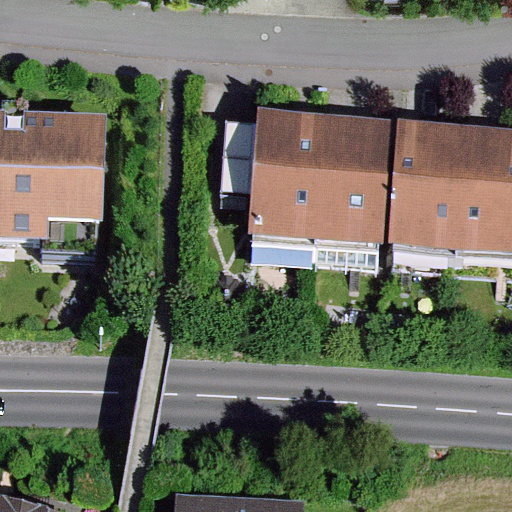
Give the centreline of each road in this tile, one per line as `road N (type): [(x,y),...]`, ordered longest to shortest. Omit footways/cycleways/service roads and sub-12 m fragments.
road 1 (residential): [(511,40),(464,55),(167,48),(0,32)]
road 2 (secondary): [(0,390),(511,417)]
